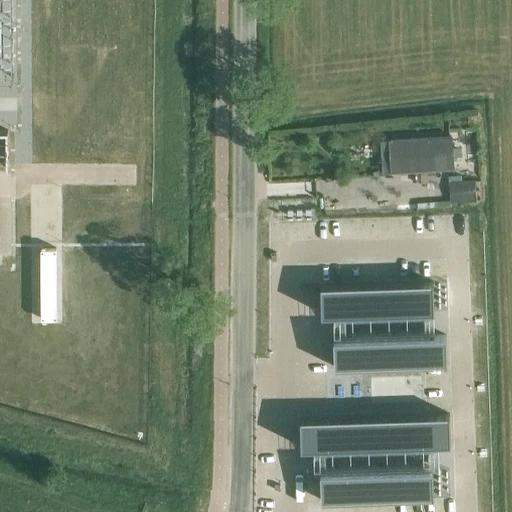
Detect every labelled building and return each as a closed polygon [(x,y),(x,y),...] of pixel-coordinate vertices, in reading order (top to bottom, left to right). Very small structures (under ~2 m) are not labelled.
[(0,171),(8,171),(8,130),(0,129),(0,171)] [(392,171),(412,170),(453,168),(451,136),(390,139),(392,171)] [(477,178),(451,179),(452,201),(478,200),(477,178)] [(42,318),(57,318),(57,247),(41,247),(42,318)] [(436,283),(324,287),(325,316),(437,312),(436,283)] [(449,336),(337,340),(338,369),(450,365),(449,336)] [(452,415),(303,420),(303,449),(453,444),(452,415)] [(435,470),(323,473),(324,502),(436,498),(435,470)]
